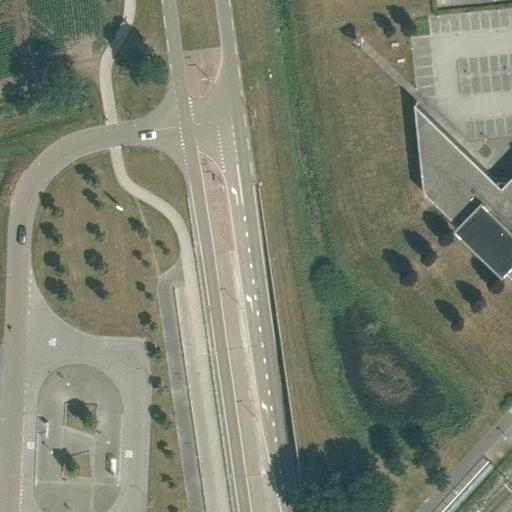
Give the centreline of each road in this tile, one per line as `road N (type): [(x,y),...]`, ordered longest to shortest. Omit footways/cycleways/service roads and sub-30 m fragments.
road 1 (unclassified): [(11,511),(26,192),(54,153),(112,134)]
road 2 (secondary): [(293,511),(237,119)]
road 3 (secondary): [(186,126),(243,511)]
road 4 (secondary): [(168,0),(186,126)]
